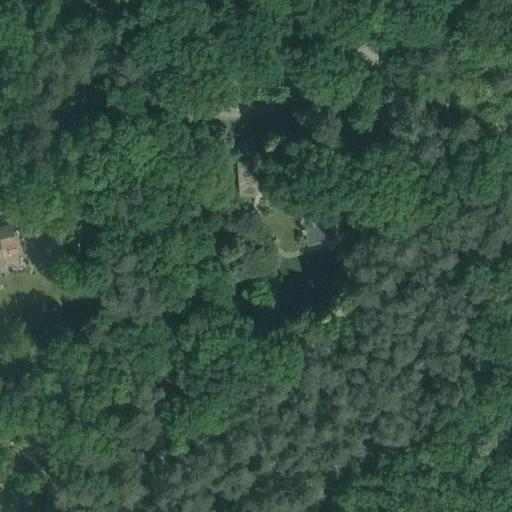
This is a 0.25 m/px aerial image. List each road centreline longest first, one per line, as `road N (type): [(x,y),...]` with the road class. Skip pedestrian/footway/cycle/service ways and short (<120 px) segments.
road 1 (track): [(398,71),(293,113),(240,118),(136,110),(71,116),(0,139)]
road 2 (unclassified): [(511,131),(263,0)]
